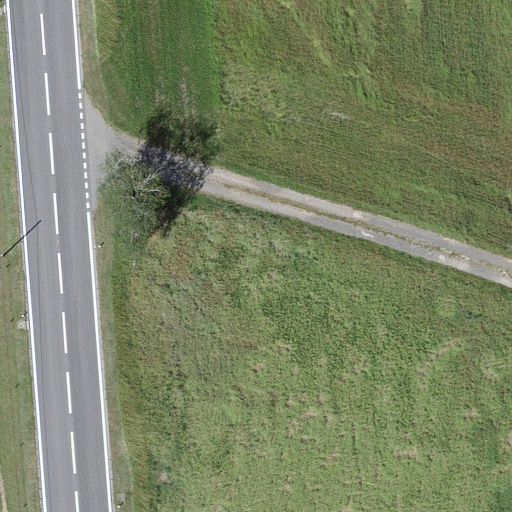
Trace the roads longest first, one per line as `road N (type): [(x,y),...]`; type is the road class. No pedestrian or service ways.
road 1 (secondary): [(78,511),(41,0)]
road 2 (track): [(51,139),(428,239),(511,274)]
